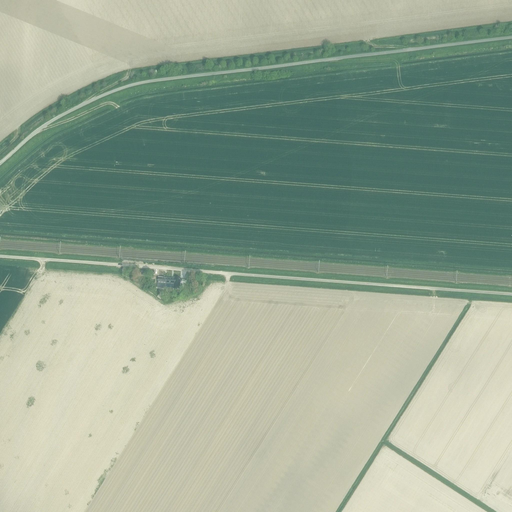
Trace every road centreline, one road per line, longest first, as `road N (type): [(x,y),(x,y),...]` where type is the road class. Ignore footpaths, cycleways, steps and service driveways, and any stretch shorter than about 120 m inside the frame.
road 1 (unclassified): [(511,36),(135,84),(50,120),(0,161)]
road 2 (unclassified): [(511,293),(0,255)]
